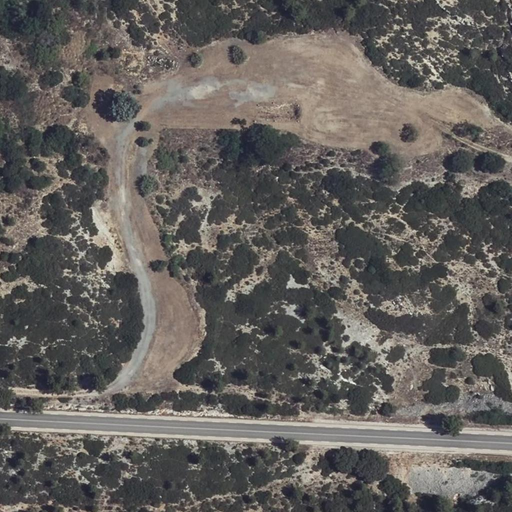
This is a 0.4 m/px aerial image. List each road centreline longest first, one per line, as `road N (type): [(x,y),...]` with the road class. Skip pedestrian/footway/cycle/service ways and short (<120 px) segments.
road 1 (track): [(511,158),(409,108),(331,88),(214,82),(172,96),(144,122),(131,161),(132,209),(154,299),(130,369),(111,387),(82,392),(0,387)]
road 2 (primary): [(511,445),(0,419)]
